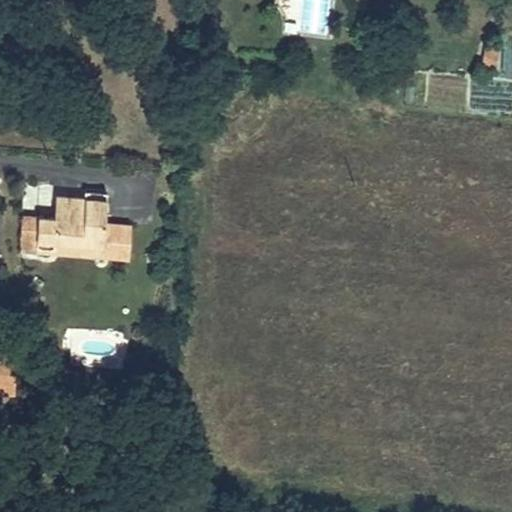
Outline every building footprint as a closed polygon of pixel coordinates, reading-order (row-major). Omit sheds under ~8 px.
[(282,0),(281,30),(328,33),(330,0),(282,0)] [(92,196),(92,206),(115,206),(115,197),(92,196)] [(25,257),(59,259),(60,247),(113,248),(113,228),(115,206),(92,206),(61,205),(59,225),(26,224),(25,257)] [(113,248),(113,260),(137,261),(138,228),(113,228),(113,248)] [(60,247),(59,259),(113,260),(113,248),(60,247)] [(19,362),(0,361),(0,398),(17,399),(19,362)]
